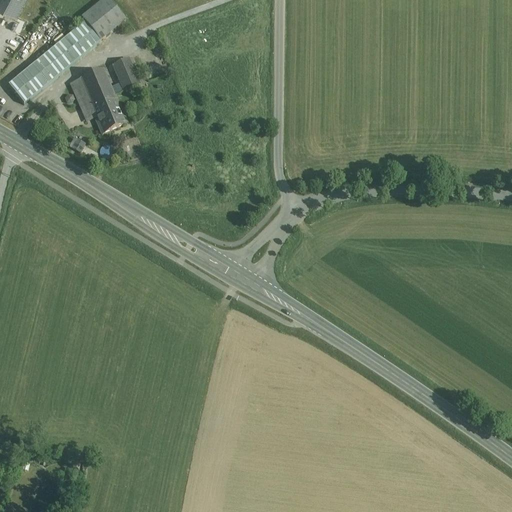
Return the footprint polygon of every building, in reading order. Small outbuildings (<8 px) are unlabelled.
[(0,0),(0,5),(6,8),(5,11),(16,16),(24,0),(0,0)] [(108,0),(105,0),(82,19),(85,24),(101,43),(126,22),(108,0)] [(85,24),(9,87),(24,106),(101,43),(85,24)] [(12,58),(18,50),(9,43),(3,52),(12,58)] [(128,60),(113,67),(121,85),(124,93),(137,88),(140,87),(128,60)] [(103,71),(79,81),(92,112),(116,101),(115,97),(111,89),(103,71)] [(92,112),(79,81),(71,85),(85,118),(93,114),(92,112)] [(121,85),(111,89),(115,97),(124,93),(121,85)] [(116,101),(92,112),(93,114),(98,125),(102,135),(126,125),(116,101)] [(86,146),(76,141),(71,150),(81,155),(86,146)]
